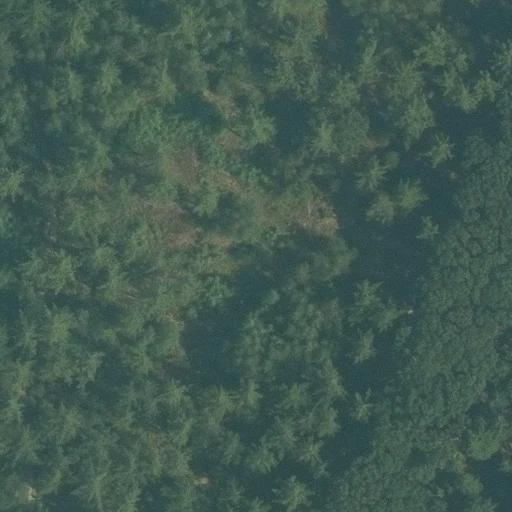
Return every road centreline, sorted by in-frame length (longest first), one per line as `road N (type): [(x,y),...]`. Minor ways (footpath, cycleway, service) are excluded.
road 1 (track): [(372,511),(511,222)]
road 2 (track): [(511,330),(420,511)]
